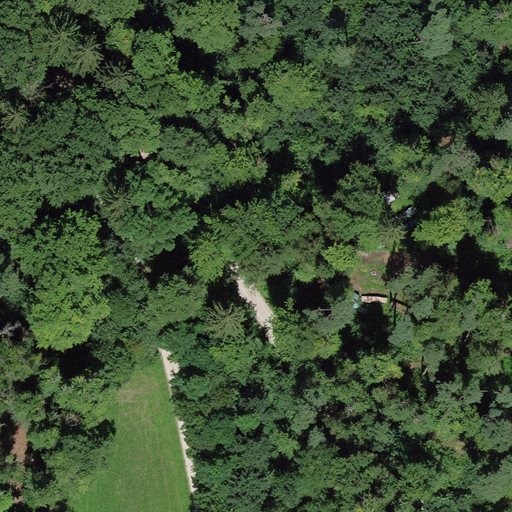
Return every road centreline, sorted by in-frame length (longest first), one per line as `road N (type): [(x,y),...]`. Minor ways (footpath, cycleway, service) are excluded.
road 1 (track): [(0,40),(129,137),(251,291),(340,451),(415,511)]
road 2 (track): [(0,111),(74,184),(141,288),(188,424),(202,511)]
road 3 (track): [(129,137),(146,39),(162,0)]
